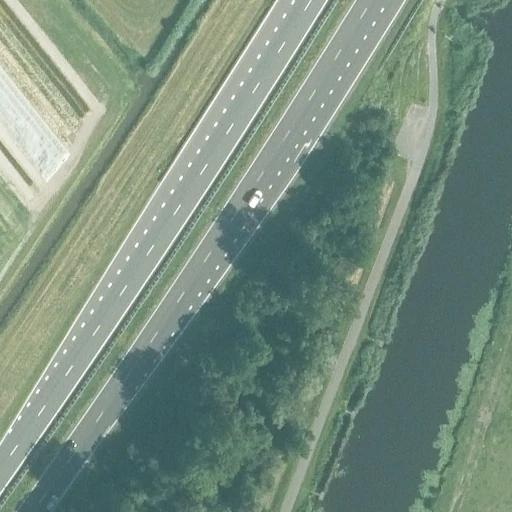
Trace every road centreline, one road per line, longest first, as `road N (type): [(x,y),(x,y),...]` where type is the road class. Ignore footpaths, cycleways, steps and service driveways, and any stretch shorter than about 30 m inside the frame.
road 1 (trunk): [(30,511),(108,406),(371,0)]
road 2 (trunk): [(310,0),(0,471)]
road 3 (unclassified): [(431,107),(285,511)]
